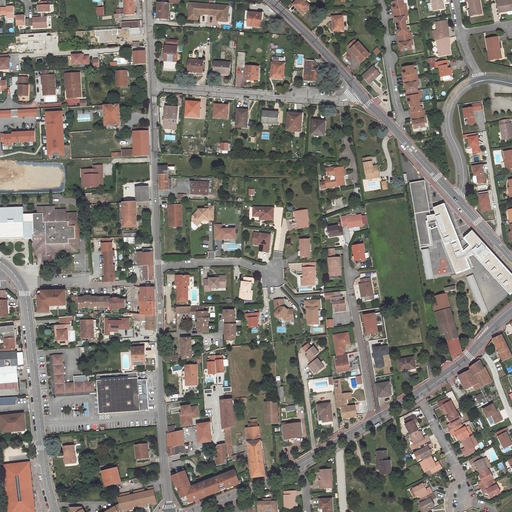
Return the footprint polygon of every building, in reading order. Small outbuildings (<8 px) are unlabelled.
[(124,0),(125,9),(114,10),(115,18),(120,18),(120,14),(125,14),(125,15),(135,14),(134,0),(124,0)] [(296,8),(303,15),(311,6),(304,0),(297,0),(293,4),(296,7),(296,8)] [(400,51),(414,50),(412,32),(409,32),(405,0),(399,0),(392,1),(395,22),(397,22),(400,51)] [(432,0),(434,11),(445,9),(443,0),(432,0)] [(469,2),(472,15),(482,13),(479,0),(465,0),(466,3),(469,2)] [(511,0),(506,0),(498,1),(499,13),(508,11),(511,10),(511,0)] [(44,13),(50,13),(50,4),(46,4),(46,1),(42,1),(40,1),(39,1),(39,5),(38,5),(39,14),(41,13),(44,13)] [(208,14),(209,4),(190,2),(188,18),(197,19),(197,12),(203,12),(203,14),(208,14)] [(157,18),(169,19),(170,4),(158,3),(157,18)] [(209,4),(208,14),(214,15),(214,13),(220,14),(219,21),(228,22),(229,6),(209,4)] [(7,18),(14,18),(14,15),(13,6),(6,6),(6,7),(3,7),(3,14),(7,14),(7,18)] [(262,14),(249,13),(248,26),(261,27),(262,14)] [(16,25),(25,25),(25,26),(29,26),(29,19),(29,18),(25,18),(25,15),(16,15),(16,17),(16,25)] [(343,16),(333,17),(333,20),(333,21),(333,31),(344,30),(343,16)] [(33,28),(47,27),(47,17),(44,17),(42,17),(33,17),(33,18),(29,19),(29,26),(33,26),(33,28)] [(447,21),(436,23),(439,39),(449,38),(447,21)] [(107,42),(118,42),(118,29),(106,30),(107,42)] [(98,42),(107,42),(106,30),(95,30),(95,37),(98,37),(98,42)] [(498,37),(486,39),(488,50),(491,50),(493,60),(502,59),(498,37)] [(437,40),(440,56),(451,54),(448,43),(450,42),(449,38),(439,39),(437,40)] [(358,56),(363,61),(370,54),(359,42),(352,48),(359,55),(358,56)] [(178,46),(166,45),(164,69),(176,71),(178,46)] [(145,51),(134,52),(135,65),(146,64),(145,51)] [(238,52),(237,67),(244,67),(246,53),(238,52)] [(90,64),(90,55),(84,55),(84,53),(72,54),(73,65),(90,64)] [(0,54),(0,69),(10,69),(10,54),(0,54)] [(203,61),(189,60),(189,70),(195,70),(195,72),(202,73),(203,61)] [(440,67),(442,77),(452,75),(451,68),(447,69),(447,66),(449,65),(448,60),(430,63),(431,68),(436,67),(440,67)] [(314,62),(306,61),(304,80),(320,82),(320,72),(318,72),(314,72),(314,62)] [(231,63),(215,62),(214,73),(223,74),(224,72),(230,73),(231,63)] [(285,63),(272,62),(271,78),(284,79),(285,63)] [(416,129),(427,128),(425,109),(422,110),(416,65),(403,66),(408,104),(411,104),(412,109),(410,110),(412,121),(415,121),(416,129)] [(259,67),(247,66),(245,82),(251,83),(251,79),(258,80),(259,67)] [(373,66),(363,76),(370,84),(381,74),(373,66)] [(118,71),(117,71),(117,81),(117,87),(128,86),(128,71),(127,71),(127,68),(118,68),(118,71)] [(45,84),(46,95),(56,95),(54,75),(49,75),(49,70),(43,70),(43,75),(42,75),(42,85),(43,85),(45,84)] [(69,80),(69,88),(67,89),(67,97),(80,96),(79,73),(65,74),(66,80),(69,80)] [(20,85),(19,95),(28,95),(29,85),(28,85),(28,77),(19,77),(18,85),(20,85)] [(201,102),(187,102),(186,117),(200,118),(201,102)] [(468,119),(469,125),(477,123),(475,111),(483,110),(482,102),(472,103),(472,107),(464,108),(465,119),(468,119)] [(104,105),(106,130),(114,129),(113,125),(121,125),(120,104),(104,105)] [(228,105),(215,104),(214,117),(227,118),(228,105)] [(178,107),(166,107),(164,128),(177,129),(178,107)] [(0,110),(0,117),(38,116),(38,109),(0,110)] [(248,110),(237,109),(236,127),(247,127),(248,110)] [(64,111),(46,111),(48,156),(66,155),(64,111)] [(279,112),(264,111),(263,123),(278,124),(279,112)] [(294,113),(289,113),(287,130),(301,131),(302,115),(294,114),(294,113)] [(500,121),(503,139),(511,137),(511,127),(511,123),(510,123),(509,119),(500,121)] [(326,121),(313,120),(312,134),(324,135),(326,121)] [(135,132),(134,132),(135,149),(122,150),(122,152),(112,153),(112,157),(150,156),(149,127),(134,127),(135,132)] [(88,130),(71,132),(71,139),(81,138),(80,137),(88,136),(88,130)] [(473,147),(473,153),(481,153),(480,136),(469,136),(470,147),(473,147)] [(364,158),(367,178),(378,177),(377,172),(378,172),(378,167),(373,167),(373,166),(372,162),(370,162),(370,157),(364,158)] [(478,183),(486,182),(485,164),(473,165),(474,176),(477,176),(478,183)] [(86,174),(87,187),(99,186),(98,174),(102,174),(103,174),(102,165),(93,165),(93,169),(82,170),(82,174),(86,174)] [(169,174),(168,166),(159,167),(159,174),(169,174)] [(160,190),(169,190),(169,177),(169,174),(159,174),(160,190)] [(201,181),(192,181),(191,194),(209,194),(210,178),(201,178),(201,181)] [(425,181),(410,183),(421,247),(434,245),(431,230),(438,227),(457,274),(471,268),(467,258),(474,255),(511,295),(511,293),(511,273),(473,230),(464,238),(469,244),(463,249),(445,203),(434,208),(436,213),(431,214),(425,181)] [(149,187),(135,188),(136,195),(123,196),(123,202),(149,201),(149,187)] [(481,211),(492,210),(491,193),(480,193),(481,211)] [(123,213),(123,227),(137,227),(137,205),(152,205),(152,201),(149,201),(123,202),(120,203),(120,213),(123,213)] [(181,204),(168,205),(168,209),(169,209),(170,226),(182,226),(181,204)] [(214,214),(214,206),(205,206),(205,209),(199,209),(192,216),(192,220),(195,223),(199,220),(202,220),(209,220),(209,214),(214,214)] [(0,239),(31,238),(30,214),(24,214),(24,207),(0,207),(0,239)] [(34,214),(34,238),(35,254),(38,254),(38,251),(43,251),(43,253),(43,263),(52,262),(52,255),(54,255),(55,252),(57,252),(78,251),(78,241),(80,241),(80,226),(77,226),(77,213),(66,214),(66,210),(54,210),(54,207),(38,207),(39,214),(34,214)] [(260,216),(263,217),(263,220),(274,220),(274,208),(254,207),(253,216),(260,216)] [(297,211),(299,220),(298,221),(299,229),(309,227),(308,222),(309,222),(307,210),(297,211)] [(363,226),(361,215),(347,217),(341,218),(342,226),(342,227),(348,226),(348,228),(363,226)] [(222,224),(214,224),(214,232),(222,232),(222,239),(235,238),(235,228),(222,229),(222,224)] [(338,226),(327,228),(329,236),(339,234),(339,236),(344,235),(342,227),(342,226),(338,227),(338,226)] [(268,252),(272,235),(255,233),(253,242),(263,243),(261,251),(268,252)] [(102,243),(102,251),(113,250),(112,243),(111,243),(111,238),(103,238),(103,243),(102,243)] [(301,240),(302,258),(311,258),(310,240),(301,240)] [(253,244),(260,245),(259,251),(261,251),(263,243),(253,242),(253,244)] [(365,260),(363,245),(353,246),(355,257),(356,262),(365,260)] [(143,252),(137,252),(138,266),(144,265),(144,280),(154,280),(153,248),(143,249),(143,252)] [(429,249),(422,250),(427,279),(434,278),(429,249)] [(113,250),(102,251),(103,261),(114,261),(114,256),(115,256),(115,251),(113,251),(113,250)] [(335,258),(329,258),(329,276),(340,276),(339,267),(341,267),(341,257),(335,258)] [(103,261),(103,272),(116,271),(116,266),(114,266),(114,261),(103,261)] [(303,264),(304,278),(302,279),(302,286),(315,285),(314,278),(316,277),(315,263),(303,264)] [(103,272),(103,282),(115,281),(115,277),(117,277),(116,271),(103,272)] [(210,287),(225,286),(225,275),(218,275),(219,277),(216,277),(209,277),(209,279),(204,279),(204,290),(210,290),(210,287)] [(467,277),(482,314),(489,312),(474,275),(467,277)] [(190,276),(176,276),(176,285),(178,285),(178,302),(188,302),(188,285),(190,285),(190,276)] [(242,281),(241,290),(240,290),(240,298),(249,298),(249,291),(251,291),(251,282),(253,282),(254,277),(244,276),(244,281),(242,281)] [(371,278),(362,279),(362,284),(361,284),(363,292),(363,297),(365,296),(366,300),(374,299),(371,278)] [(455,286),(435,291),(436,296),(446,294),(456,291),(455,286)] [(155,287),(141,288),(140,314),(155,314),(155,287)] [(66,316),(65,290),(56,290),(55,290),(55,291),(54,291),(54,290),(53,290),(41,291),(41,295),(38,295),(38,300),(39,300),(39,306),(38,306),(38,312),(49,311),(54,317),(59,317),(66,316)] [(334,301),(334,307),(336,307),(338,307),(339,311),(347,310),(345,300),(343,300),(343,296),(340,296),(340,291),(325,292),(325,297),(331,297),(332,301),(334,301)] [(432,297),(436,312),(450,308),(446,294),(436,296),(432,297)] [(90,296),(84,296),(84,297),(79,297),(79,296),(72,296),(73,304),(79,304),(79,309),(80,309),(83,307),(85,307),(85,308),(89,306),(90,306),(90,308),(92,308),(95,306),(97,306),(97,307),(100,307),(101,306),(105,306),(106,307),(110,307),(110,297),(104,297),(104,298),(102,298),(102,297),(97,297),(90,297),(90,296)] [(295,321),(294,309),(286,309),(286,299),(274,300),(275,318),(282,317),(282,321),(295,321)] [(321,300),(306,301),(307,309),(308,309),(309,325),(320,324),(319,308),(321,308),(321,300)] [(209,331),(208,318),(208,319),(207,312),(203,312),(202,306),(191,306),(191,314),(196,314),(196,320),(198,320),(199,333),(201,333),(201,332),(209,331)] [(450,308),(436,312),(441,334),(446,333),(453,362),(457,358),(457,354),(462,353),(450,308)] [(234,310),(224,310),(224,316),(226,316),(226,324),(226,335),(226,340),(234,340),(234,335),(236,335),(236,324),(234,324),(234,310)] [(249,313),(250,328),(260,327),(259,312),(249,313)] [(380,313),(364,315),(367,334),(381,332),(380,324),(382,323),(380,313)] [(135,319),(147,319),(146,329),(155,329),(155,314),(140,314),(135,314),(135,317),(135,319)] [(68,342),(67,329),(70,329),(69,321),(75,321),(74,316),(66,316),(59,317),(60,325),(55,326),(56,335),(58,335),(59,343),(68,342)] [(93,320),(81,320),(82,338),(94,338),(93,320)] [(14,325),(2,326),(0,326),(1,332),(3,332),(4,344),(0,344),(0,353),(15,353),(14,348),(15,348),(14,337),(15,337),(14,325)] [(493,340),(503,361),(511,357),(511,356),(500,331),(493,340)] [(349,341),(348,333),(334,335),(336,352),(342,351),(345,350),(344,344),(342,345),(341,342),(349,341)] [(191,337),(181,338),(183,359),(193,357),(191,337)] [(308,353),(310,355),(308,356),(310,359),(316,355),(319,353),(314,345),(311,347),(308,343),(303,347),(308,353)] [(145,347),(132,347),(133,365),(145,364),(145,347)] [(0,382),(18,381),(17,366),(18,366),(18,352),(15,353),(0,353),(0,382)] [(63,354),(53,355),(55,387),(61,393),(95,391),(94,381),(65,383),(63,354)] [(337,355),(335,356),(338,372),(349,370),(347,357),(346,358),(345,354),(343,354),(337,355)] [(55,387),(53,355),(50,355),(53,393),(56,393),(56,396),(98,394),(98,390),(95,391),(61,393),(55,387)] [(217,355),(218,373),(226,373),(225,355),(217,355)] [(314,366),(317,371),(318,372),(325,367),(318,357),(312,362),(309,364),(312,368),(314,366)] [(414,357),(398,360),(400,370),(406,369),(406,368),(415,367),(414,357)] [(478,357),(469,367),(471,370),(474,376),(484,369),(478,357)] [(197,365),(185,365),(186,385),(198,385),(197,365)] [(480,388),(490,383),(493,382),(486,368),(484,369),(474,376),(478,383),(480,388)] [(459,376),(466,389),(478,383),(474,376),(471,370),(459,376)] [(99,413),(149,411),(147,380),(137,380),(137,372),(97,375),(98,390),(98,394),(99,413)] [(390,382),(376,384),(378,397),(392,394),(390,382)] [(492,387),(490,383),(480,388),(483,393),(485,398),(488,403),(492,401),(486,390),(492,387)] [(340,407),(342,407),(343,417),(349,417),(349,415),(357,414),(355,405),(347,406),(346,399),(346,393),(346,392),(342,393),(341,387),(335,388),(337,402),(340,401),(340,407)] [(478,401),(485,398),(483,393),(476,396),(478,401)] [(448,397),(439,402),(441,405),(444,404),(445,406),(449,413),(457,409),(452,400),(450,401),(448,397)] [(233,399),(221,400),(223,428),(225,428),(230,426),(235,425),(233,399)] [(278,401),(266,401),(268,424),(279,423),(278,401)] [(330,403),(318,405),(319,414),(322,414),(323,422),(333,420),(330,403)] [(200,417),(199,404),(182,406),(183,412),(180,412),(182,426),(194,425),(193,418),(200,417)] [(493,405),(483,410),(487,418),(491,416),(495,424),(503,420),(499,412),(497,413),(496,411),(493,405)] [(449,417),(452,423),(448,424),(451,430),(462,424),(463,424),(461,421),(463,420),(459,412),(458,412),(450,417),(449,417)] [(25,413),(1,416),(3,433),(27,431),(25,413)] [(414,415),(404,420),(406,424),(405,425),(410,435),(417,431),(414,423),(412,421),(416,419),(414,415)] [(246,428),(248,441),(261,440),(260,426),(258,426),(257,419),(250,420),(250,422),(248,422),(249,427),(246,428)] [(212,441),(210,422),(198,424),(199,443),(212,441)] [(301,423),(282,426),(284,438),(303,436),(301,423)] [(454,436),(457,434),(460,439),(461,438),(469,434),(470,434),(466,427),(464,428),(462,424),(451,430),(454,436)] [(184,445),(182,431),(175,432),(175,425),(168,427),(169,448),(184,445)] [(504,449),(511,445),(511,443),(507,433),(508,432),(506,428),(495,434),(497,438),(498,437),(504,449)] [(410,437),(414,444),(410,446),(412,450),(418,447),(429,441),(426,436),(423,437),(420,432),(418,433),(411,436),(410,437)] [(470,436),(462,440),(466,447),(467,450),(464,451),(466,455),(475,450),(473,446),(474,446),(473,442),(476,441),(473,434),(470,436)] [(261,440),(248,441),(249,445),(246,445),(247,450),(248,450),(248,452),(249,452),(250,455),(263,454),(261,440)] [(431,453),(428,448),(432,447),(429,441),(418,447),(420,451),(414,454),(417,458),(420,456),(421,459),(431,453)] [(147,443),(136,445),(137,459),(149,457),(147,443)] [(218,445),(219,458),(217,458),(218,465),(228,463),(227,453),(226,443),(221,444),(218,445)] [(75,462),(73,445),(63,446),(64,454),(65,454),(66,463),(75,462)] [(185,452),(184,445),(169,448),(169,455),(185,452)] [(386,451),(377,452),(378,457),(380,457),(381,469),(381,474),(391,473),(391,461),(387,461),(386,451)] [(244,452),(232,456),(234,461),(246,456),(244,452)] [(250,455),(252,477),(264,476),(265,476),(265,475),(263,454),(250,455)] [(471,459),(473,464),(476,462),(477,464),(481,471),(488,468),(484,458),(482,459),(480,455),(471,459)] [(423,460),(428,470),(430,469),(431,473),(441,468),(439,464),(436,466),(434,463),(430,456),(423,460)] [(35,511),(30,461),(3,464),(8,511),(35,511)] [(121,482),(117,464),(106,466),(107,470),(102,471),(106,486),(121,482)] [(332,488),(330,469),(320,470),(320,480),(319,481),(319,485),(322,485),(322,489),(332,488)] [(480,474),(482,480),(479,481),(482,487),(493,481),(491,477),(493,476),(490,469),(489,470),(481,473),(480,474)] [(186,470),(172,475),(177,487),(178,487),(184,503),(188,501),(188,503),(241,483),(236,470),(233,472),(232,470),(196,485),(195,485),(192,486),(186,470)] [(488,491),(490,496),(500,491),(497,484),(495,485),(493,481),(482,487),(484,493),(488,491)] [(413,489),(417,496),(419,495),(421,498),(432,493),(429,487),(426,489),(423,484),(413,489)] [(69,507),(71,511),(121,511),(121,509),(124,509),(124,511),(133,509),(132,507),(138,505),(139,508),(147,506),(147,503),(152,502),(153,504),(157,503),(153,487),(148,488),(149,490),(145,491),(144,489),(134,491),(134,494),(131,495),(130,492),(120,495),(120,497),(118,497),(120,504),(105,511),(85,511),(82,506),(69,507)] [(293,503),(293,495),(295,495),(295,491),(287,491),(287,495),(284,495),(284,508),(293,508),(293,506),(293,503)] [(421,498),(423,502),(421,503),(424,510),(430,507),(434,505),(432,500),(435,498),(432,493),(421,498)] [(332,511),(332,498),(319,499),(320,508),(323,508),(323,511),(332,511)] [(270,499),(264,499),(264,502),(262,502),(258,502),(257,511),(277,511),(277,501),(270,501),(270,499)] [(425,511),(428,511),(431,509),(430,507),(424,510),(421,503),(419,504),(417,505),(421,511),(425,511)]
